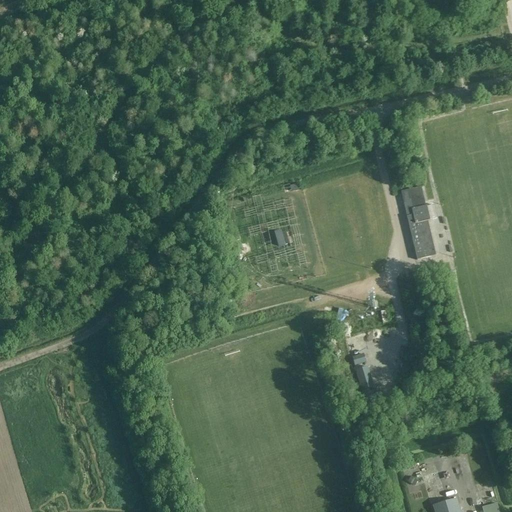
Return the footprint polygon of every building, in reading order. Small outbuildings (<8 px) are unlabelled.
[(427,206),(422,187),(401,192),(407,217),(418,260),(436,256),(429,226),(428,226),(427,222),(431,221),(431,220),(430,220),(427,207),(427,206)] [(355,366),(366,363),(364,355),(352,358),(355,366)] [(363,392),(371,390),(374,389),(370,374),(368,367),(356,371),(363,392)] [(373,395),(364,397),(366,403),(384,397),(382,392),(376,394),(373,395)] [(411,477),(407,483),(411,486),(415,479),(411,477)] [(434,511),(459,511),(456,500),(433,506),(434,511)] [(486,506),(488,511),(504,511),(501,502),(486,506)]
